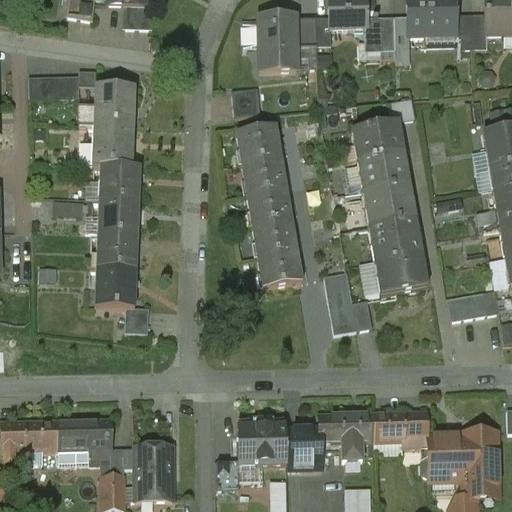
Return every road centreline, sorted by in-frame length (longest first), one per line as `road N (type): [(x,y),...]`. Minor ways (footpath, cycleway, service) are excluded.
road 1 (residential): [(194,387),(200,64)]
road 2 (residential): [(194,387),(511,381)]
road 3 (residential): [(0,36),(127,60),(200,64)]
road 4 (residential): [(0,389),(194,387)]
